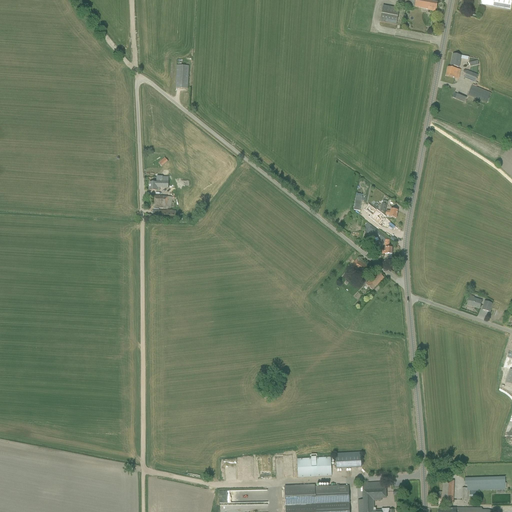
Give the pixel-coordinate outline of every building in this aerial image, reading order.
[(430,0),(400,0),(400,4),(428,10),(435,12),(436,9),(438,3),(430,1),(430,0)] [(481,0),(480,5),(510,11),(511,0),(481,0)] [(396,25),(399,9),(383,6),(379,22),(396,25)] [(459,68),(460,59),(461,56),(453,54),(452,57),(450,66),(459,68)] [(177,66),(176,84),(175,89),(187,89),(189,66),(177,66)] [(446,76),(451,77),(458,79),(460,70),(447,68),(446,76)] [(464,73),(466,74),(464,78),(475,83),(478,75),(465,70),(463,71),(463,72),(464,73)] [(472,85),(468,95),(486,103),(490,93),(477,88),(475,87),(472,85)] [(165,158),(158,163),(162,167),(168,162),(165,158)] [(149,191),(154,191),(159,191),(160,188),(168,189),(168,177),(157,177),(157,183),(149,183),(149,191)] [(153,208),(158,208),(171,209),(172,197),(154,196),(153,208)] [(153,219),(158,220),(175,221),(176,212),(153,210),(153,219)] [(386,210),(386,211),(385,215),(389,216),(389,217),(396,219),(398,211),(391,210),(390,211),(386,210)] [(376,211),(374,214),(371,218),(379,225),(382,220),(381,218),(382,216),(376,211)] [(366,229),(364,232),(368,234),(370,232),(385,243),(385,247),(389,248),(389,239),(367,223),(364,228),(366,229)] [(381,251),(381,254),(381,256),(384,256),(384,255),(388,255),(388,259),(392,259),(392,255),(392,248),(389,248),(385,247),(382,247),(382,251),(381,251)] [(357,259),(354,263),(351,267),(364,276),(369,268),(357,259)] [(366,285),(372,291),(384,278),(378,272),(366,285)] [(470,296),(468,301),(467,306),(473,308),(474,307),(479,308),(481,302),(473,299),(474,297),(470,296)] [(492,304),(484,301),(482,310),(489,312),(492,304)] [(335,454),(336,469),(361,468),(360,453),(335,454)] [(331,457),(297,459),(298,478),(332,476),(331,457)] [(505,477),(464,479),(465,485),(468,485),(468,491),(478,491),(505,490),(505,477)] [(442,503),(447,503),(450,503),(451,499),(453,499),(454,481),(443,481),(442,503)] [(381,511),(382,511),(375,511),(375,508),(373,508),(372,501),(382,501),(382,499),(383,499),(383,495),(386,495),(386,487),(372,487),(372,483),(363,483),(363,488),(363,496),(364,500),(358,500),(358,511),(381,511)] [(349,511),(349,486),(315,488),(315,486),(284,487),(285,511),(349,511)] [(506,493),(488,494),(488,507),(511,505),(511,493),(509,493),(509,489),(506,489),(506,493)]
